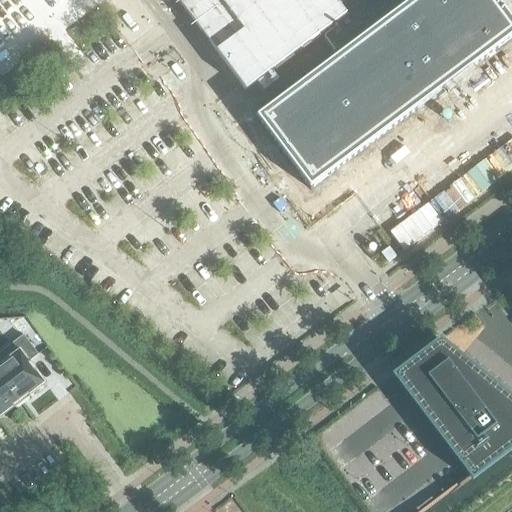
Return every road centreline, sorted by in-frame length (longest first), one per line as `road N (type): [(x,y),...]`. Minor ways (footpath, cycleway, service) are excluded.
road 1 (tertiary): [(511,220),(135,505)]
road 2 (tertiary): [(166,511),(511,252)]
road 3 (unknown): [(511,99),(329,238)]
road 4 (unknown): [(209,334),(226,354),(247,357),(325,308),(331,278),(315,258),(302,261)]
road 5 (residential): [(0,470),(67,421),(135,505)]
